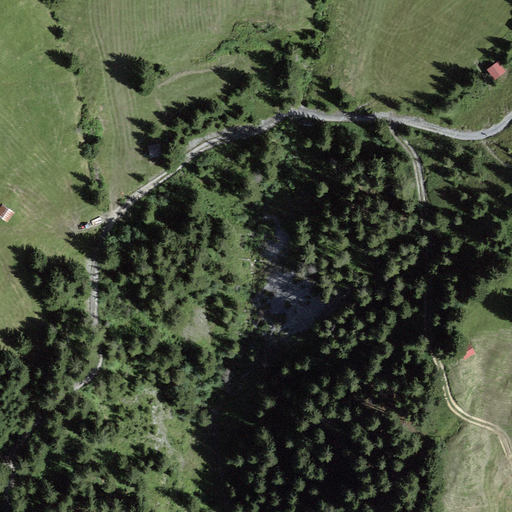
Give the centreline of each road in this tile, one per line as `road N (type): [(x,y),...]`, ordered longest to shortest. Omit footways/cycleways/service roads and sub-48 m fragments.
road 1 (track): [(6,511),(19,440),(98,365),(98,248),(130,199),(208,144),(282,114),(390,117),(468,136),(511,116)]
road 2 (track): [(390,117),(416,169),(426,319),(446,397),(461,415),(499,433),(511,462)]
